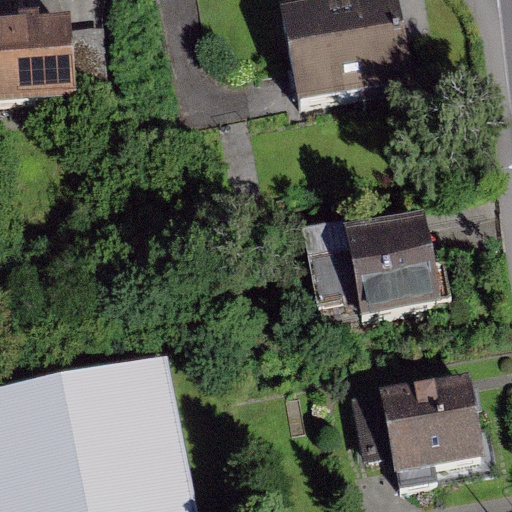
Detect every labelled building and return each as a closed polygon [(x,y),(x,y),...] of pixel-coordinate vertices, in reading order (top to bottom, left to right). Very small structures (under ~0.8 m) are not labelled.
[(396,13),(293,34),(309,114),(412,92),(396,13)] [(0,109),(77,104),(72,32),(40,34),(40,22),(0,25),(0,109)] [(446,322),(432,240),(352,254),(366,336),(446,322)] [(193,511),(167,380),(0,413),(0,511),(193,511)] [(489,482),(475,398),(383,414),(398,498),(489,482)]
